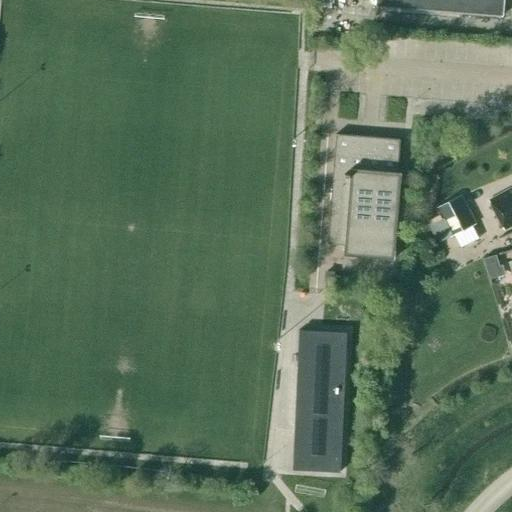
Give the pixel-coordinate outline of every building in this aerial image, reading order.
[(375,0),(375,4),(501,16),(502,0),(375,0)] [(343,255),(394,258),(400,172),(397,172),(400,139),(336,134),(327,243),(344,244),(343,255)] [(511,187),(489,199),(504,228),(511,223),(511,187)] [(476,223),(461,195),(435,208),(450,237),(476,223)] [(498,266),(495,256),(484,259),(489,275),(503,271),(501,265),(498,266)] [(312,369),(312,370),(344,371),(346,333),(298,331),(297,369),(312,369)] [(297,369),(294,431),(309,432),(309,431),(341,433),(344,371),(312,370),(312,369),(297,369)] [(309,431),(309,432),(294,431),(292,469),(339,471),(341,433),(309,431)]
